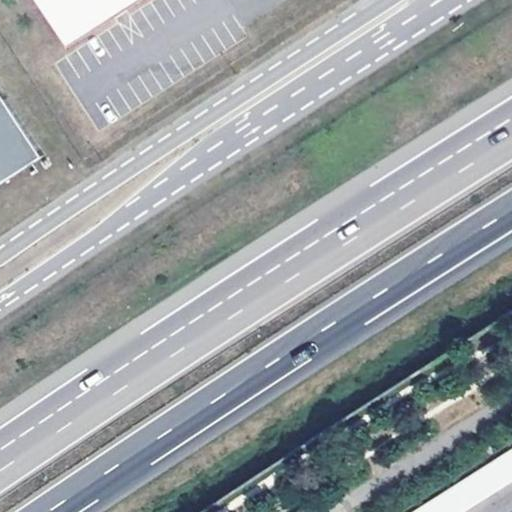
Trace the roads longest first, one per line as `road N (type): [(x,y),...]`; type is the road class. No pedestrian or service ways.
road 1 (motorway): [(511,131),(0,464)]
road 2 (motorway): [(50,511),(511,212)]
road 3 (secondary): [(0,301),(450,1)]
road 4 (secondary): [(392,0),(0,259)]
